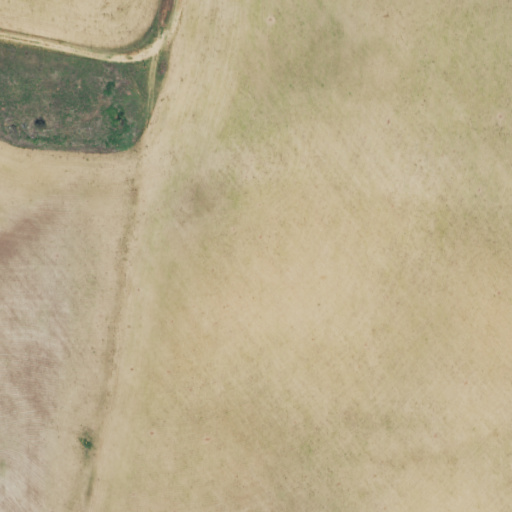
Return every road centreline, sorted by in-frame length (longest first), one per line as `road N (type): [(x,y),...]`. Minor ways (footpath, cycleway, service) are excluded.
road 1 (residential): [(78,511),(155,0)]
road 2 (residential): [(152,21),(82,48),(0,34)]
